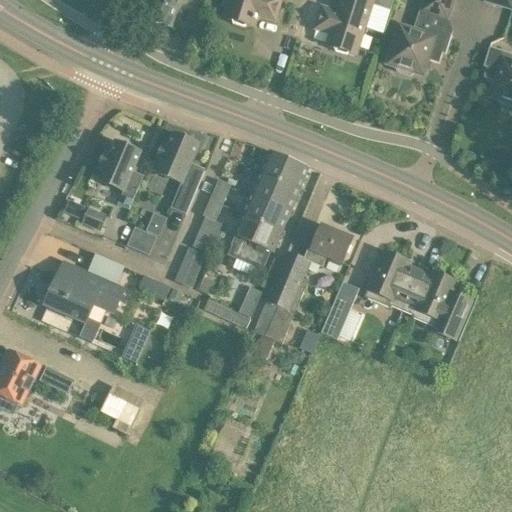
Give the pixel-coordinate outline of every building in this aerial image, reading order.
[(144,17),(142,25),(156,29),(158,23),(171,28),(180,0),(153,0),(148,18),(144,17)] [(231,0),(226,17),(231,19),(233,25),(243,28),(247,24),(253,26),(257,15),(273,20),(279,1),(275,0),(231,0)] [(371,9),(341,0),(340,0),(339,5),(334,4),(332,11),(321,8),(314,31),(329,35),(326,47),(357,56),(371,9)] [(341,0),(371,9),(372,6),(369,5),(371,0),(341,0)] [(371,0),(369,5),(372,6),(390,11),(393,0),(371,0)] [(456,0),(425,0),(422,10),(450,20),(456,0)] [(511,0),(487,0),(487,1),(511,9),(511,0)] [(424,31),(402,25),(398,27),(388,62),(390,66),(397,68),(399,72),(411,76),(415,73),(422,76),(426,73),(431,58),(436,60),(440,58),(442,52),(447,54),(453,35),(426,26),(424,31)] [(511,53),(491,47),(485,66),(490,68),(488,73),(491,77),(496,79),(491,94),(493,98),(500,100),(502,104),(511,107),(511,53)] [(157,161),(162,163),(157,174),(181,184),(171,209),(186,216),(201,179),(187,173),(198,146),(173,136),(168,148),(163,146),(157,161)] [(110,156),(105,154),(99,169),(104,171),(99,182),(123,192),(117,206),(129,211),(139,185),(128,181),(140,154),(115,144),(110,156)] [(260,175),(300,191),(309,170),(269,153),(260,175)] [(291,212),(300,191),(260,175),(251,195),(291,212)] [(189,247),(177,282),(198,289),(221,223),(219,222),(232,183),(219,178),(194,248),(189,247)] [(243,216),(282,233),(291,212),(251,195),(243,216)] [(106,217),(88,210),(81,226),(99,234),(106,217)] [(147,230),(137,226),(128,245),(151,256),(169,217),(156,211),(147,230)] [(232,247),(227,257),(262,272),(270,253),(273,254),(282,233),(243,216),(230,246),(232,247)] [(353,240),(321,226),(311,252),(307,251),(303,260),(288,253),(253,334),(259,337),(251,355),(265,362),(273,343),(281,346),(308,285),(302,283),(310,264),(322,269),(326,259),(342,265),(353,240)] [(390,308),(401,312),(418,272),(407,268),(409,264),(383,253),(364,299),(389,310),(390,308)] [(64,264),(57,280),(45,308),(85,325),(94,306),(113,314),(123,290),(64,264)] [(429,277),(418,272),(401,312),(412,317),(411,319),(436,330),(435,333),(454,342),(470,303),(452,295),(457,284),(431,273),(429,277)] [(136,290),(163,302),(169,287),(142,276),(136,290)] [(343,284),(322,335),(338,342),(360,291),(343,284)] [(209,302),(205,315),(251,328),(261,290),(249,287),(242,311),(209,302)] [(138,364),(152,331),(138,325),(125,358),(138,364)] [(43,373),(40,371),(41,368),(9,352),(0,369),(0,411),(14,418),(19,407),(22,408),(36,378),(40,380),(38,384),(67,399),(74,384),(45,370),(43,373)] [(114,433),(129,440),(146,406),(115,390),(102,418),(118,425),(114,433)]
